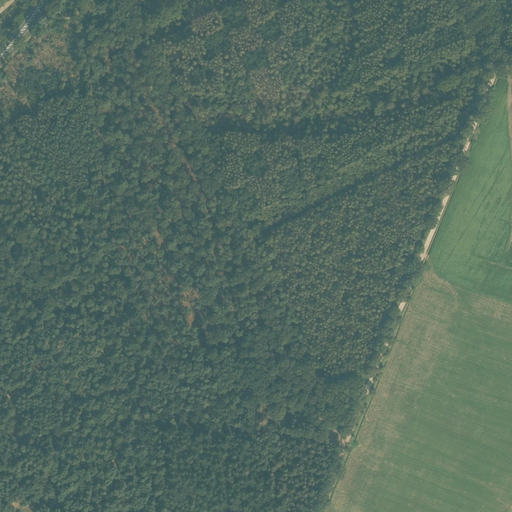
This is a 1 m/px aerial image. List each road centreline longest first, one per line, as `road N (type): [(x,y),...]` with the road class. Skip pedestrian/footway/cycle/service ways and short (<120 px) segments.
road 1 (track): [(323,413),(269,287),(119,0)]
road 2 (track): [(77,0),(143,426)]
road 3 (track): [(347,443),(498,57)]
road 4 (track): [(316,429),(308,435),(143,426)]
road 5 (track): [(0,443),(143,426)]
